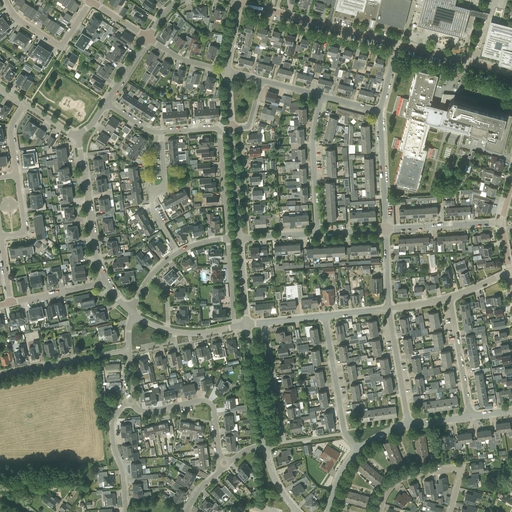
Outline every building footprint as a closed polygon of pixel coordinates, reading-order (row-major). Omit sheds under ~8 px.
[(25,1),(24,0),(23,0),(17,4),(21,7),(19,9),(23,12),(24,13),(28,16),(33,8),(24,2),(25,1)] [(75,0),(74,0),(70,0),(66,6),(75,12),(80,5),(76,2),(75,0)] [(145,0),(142,4),(151,11),(156,5),(152,2),(153,0),(145,0)] [(329,0),(316,0),(315,9),(323,11),(325,4),(329,5),(329,0)] [(337,0),(335,10),(336,10),(356,15),(355,19),(356,20),(402,32),(410,0),(337,0)] [(422,0),(417,24),(424,26),(427,27),(427,25),(437,27),(436,30),(462,36),(464,31),(464,28),(469,11),(470,8),(455,4),(455,0),(422,0)] [(137,12),(133,17),(139,21),(139,22),(142,24),(142,23),(143,24),(147,17),(143,15),(145,12),(136,6),(133,10),(137,12)] [(206,7),(197,7),(196,8),(196,9),(193,10),(192,11),(192,12),(186,12),(186,19),(192,18),(192,17),(197,16),(197,17),(207,16),(206,7)] [(39,18),(41,20),(45,14),(43,12),(42,13),(33,8),(28,16),(32,19),(33,18),(37,21),(39,18)] [(215,9),(214,13),(212,12),(210,19),(215,20),(216,18),(221,19),(223,11),(215,9)] [(46,28),(50,31),(56,22),(47,17),(48,15),(45,14),(41,20),(44,21),(42,24),(46,26),(46,28)] [(93,15),(89,21),(98,27),(100,23),(105,25),(107,23),(99,18),(98,19),(93,15)] [(9,23),(7,20),(0,26),(0,29),(0,30),(0,39),(6,35),(3,32),(10,26),(9,23)] [(95,31),(98,27),(89,21),(86,27),(93,32),(91,34),(96,38),(97,38),(99,35),(97,34),(98,33),(95,31)] [(65,28),(56,22),(50,31),(54,33),(56,33),(60,35),(65,28)] [(161,36),(162,36),(161,37),(162,38),(164,39),(165,39),(165,38),(168,40),(170,37),(173,39),(180,28),(174,24),(173,25),(169,22),(167,26),(168,26),(165,31),(161,36)] [(484,53),(501,57),(501,56),(502,56),(500,62),(509,65),(511,54),(511,52),(507,51),(507,50),(506,50),(507,48),(508,42),(510,42),(511,36),(511,28),(506,27),(491,23),(484,53)] [(246,24),(244,30),(248,31),(244,44),(250,46),(252,39),(254,32),(252,32),(253,25),(246,24)] [(259,27),(257,35),(262,36),(259,48),(264,50),(265,50),(265,47),(267,37),(268,37),(270,31),(267,30),(267,29),(259,27)] [(124,45),(126,42),(130,44),(134,38),(124,31),(121,36),(117,33),(114,38),(124,45)] [(273,31),(271,38),(271,40),(274,41),(273,46),(280,48),(283,38),(279,38),(280,33),(273,31)] [(15,41),(19,44),(24,35),(19,32),(17,34),(14,32),(8,40),(13,43),(15,41)] [(82,33),(79,38),(87,44),(90,39),(94,42),(96,38),(91,34),(89,37),(82,33)] [(30,39),(24,35),(19,44),(23,46),(21,49),(26,52),(31,44),(28,41),(30,39)] [(175,44),(181,48),(185,42),(188,44),(191,38),(187,35),(184,40),(179,37),(175,44)] [(287,35),(285,43),(289,44),(287,53),(294,55),(297,44),(293,43),(295,36),(287,35)] [(84,49),(87,44),(79,38),(75,44),(84,49)] [(198,54),(201,44),(195,43),(196,39),(192,38),(189,45),(192,46),(191,52),(198,54)] [(309,40),(302,38),(300,45),(297,44),(295,50),(302,52),(303,46),(307,47),(309,40)] [(112,46),(116,47),(114,51),(122,56),(126,51),(120,47),(122,44),(116,40),(112,46)] [(316,42),(313,52),(316,52),(314,58),(322,60),(324,54),(321,53),(323,44),(316,42)] [(32,54),(38,58),(45,47),(41,45),(41,46),(38,44),(35,49),(32,47),(33,46),(32,46),(27,54),(30,56),(32,54)] [(244,52),(248,53),(249,51),(250,46),(244,44),(244,47),(243,47),(242,51),(244,52)] [(210,45),(208,52),(205,55),(207,56),(207,57),(209,58),(210,57),(213,58),(215,54),(218,54),(219,48),(210,45)] [(329,46),(328,53),(331,54),(330,57),(333,61),(331,66),(336,68),(336,66),(338,61),(340,55),(339,57),(335,56),(336,55),(337,49),(338,48),(329,46)] [(49,50),(45,47),(38,58),(44,62),(43,64),(46,66),(51,58),(50,59),(48,57),(51,52),(48,50),(49,50)] [(352,51),(344,49),(343,56),(340,55),(338,61),(344,63),(346,57),(350,58),(352,51)] [(122,56),(114,51),(112,54),(109,52),(105,57),(111,61),(113,58),(119,62),(122,56)] [(251,51),(249,51),(248,53),(244,66),(251,68),(253,61),(249,60),(251,51)] [(77,60),(76,60),(78,56),(73,52),(69,58),(67,56),(63,62),(68,65),(69,64),(73,67),(77,60)] [(147,70),(151,73),(152,72),(159,61),(156,59),(158,56),(151,52),(148,58),(145,61),(151,65),(147,70)] [(240,54),(238,64),(244,66),(248,53),(244,52),(244,55),(240,54)] [(366,55),(359,53),(358,59),(355,58),(353,64),(352,64),(351,67),(355,68),(356,65),(360,66),(361,61),(365,62),(366,55)] [(257,69),(264,71),(267,56),(264,56),(262,63),(258,62),(257,69)] [(271,57),(267,56),(264,71),(270,73),(272,66),(269,65),(271,57)] [(102,63),(105,65),(103,68),(111,73),(114,68),(109,64),(110,62),(105,58),(102,63)] [(375,64),(378,65),(377,70),(383,72),(384,66),(382,66),(384,60),(376,58),(375,64)] [(170,70),(169,69),(172,65),(164,60),(162,63),(159,61),(152,72),(156,75),(159,70),(163,72),(161,74),(165,76),(166,74),(167,75),(170,70)] [(277,74),(283,76),(287,62),(284,62),(282,68),(279,68),(277,74)] [(291,63),(287,62),(283,76),(290,78),(292,71),(289,70),(291,63)] [(305,74),(308,66),(307,66),(308,63),(306,62),(305,66),(302,74),(299,73),(297,80),(304,81),(305,74)] [(4,76),(11,80),(16,73),(13,71),(13,69),(12,69),(14,66),(9,63),(5,69),(8,71),(4,76)] [(311,67),(308,66),(305,74),(304,81),(310,83),(312,76),(309,75),(311,67)] [(111,73),(103,68),(100,73),(98,71),(96,74),(101,77),(103,74),(108,78),(111,73)] [(186,71),(178,69),(177,72),(174,72),(172,80),(182,83),(186,71)] [(438,123),(438,124),(442,125),(447,109),(443,108),(444,102),(441,101),(439,107),(430,104),(438,74),(416,69),(408,99),(403,97),(398,115),(408,117),(408,118),(407,118),(402,140),(400,139),(397,149),(403,151),(394,185),(404,188),(409,189),(416,191),(425,156),(428,157),(430,147),(423,146),(425,138),(426,136),(428,129),(430,123),(429,123),(429,121),(436,123),(438,123)] [(344,92),(347,78),(348,78),(350,72),(346,71),(345,78),(344,77),(343,84),(339,83),(337,90),(344,92)] [(317,85),(323,86),(327,73),(324,72),(323,79),(319,78),(317,85)] [(25,75),(21,73),(16,82),(19,84),(20,84),(22,85),(22,86),(26,89),(28,86),(29,87),(31,84),(30,83),(32,80),(28,77),(25,74),(25,75)] [(187,77),(184,87),(192,89),(193,86),(197,87),(197,84),(198,84),(200,74),(194,73),(193,76),(192,75),(191,78),(187,77)] [(331,88),(332,81),(328,80),(330,74),(327,73),(323,86),(331,88)] [(100,90),(104,84),(101,82),(102,79),(94,74),(92,77),(91,79),(95,82),(93,86),(100,90)] [(365,83),(364,89),(360,89),(364,76),(359,75),(357,82),(358,82),(356,90),(359,91),(358,95),(365,97),(366,90),(368,84),(365,83)] [(215,78),(207,76),(205,85),(202,84),(200,91),(205,92),(206,87),(212,88),(215,78)] [(372,99),(373,92),(370,91),(372,82),(376,83),(376,82),(380,83),(381,80),(377,79),(375,79),(370,77),(368,84),(366,90),(365,97),(372,99)] [(351,79),(348,78),(347,78),(344,92),(351,94),(353,87),(349,86),(351,79)] [(120,100),(125,103),(132,92),(130,90),(128,94),(125,92),(120,100)] [(278,107),(279,102),(284,103),(286,96),(283,95),(282,99),(275,97),(276,94),(268,91),(266,98),(271,100),(270,105),(278,107)] [(132,92),(125,103),(130,106),(135,98),(132,97),(135,93),(132,92)] [(135,98),(130,106),(135,110),(142,98),(140,97),(138,100),(135,98)] [(142,98),(135,110),(140,113),(145,105),(142,103),(145,100),(142,98)] [(477,107),(451,100),(451,103),(449,103),(447,109),(442,125),(452,128),(453,127),(468,131),(468,132),(475,134),(474,138),(478,140),(479,135),(483,136),(483,134),(489,136),(488,139),(487,139),(485,148),(502,152),(511,117),(499,114),(499,115),(497,114),(497,112),(478,106),(477,107)] [(145,105),(140,113),(145,116),(152,105),(150,103),(148,107),(145,105)] [(290,112),(298,112),(299,115),(306,115),(306,108),(299,109),(298,103),(290,103),(289,103),(290,112)] [(0,114),(1,114),(5,117),(10,109),(9,108),(9,107),(6,105),(6,106),(4,105),(1,111),(0,110),(0,114)] [(155,106),(152,105),(145,116),(150,119),(155,112),(152,110),(155,106)] [(268,119),(272,120),(274,111),(280,112),(279,116),(280,116),(282,110),(282,109),(282,108),(270,105),(269,108),(263,107),(261,116),(268,118),(268,119)] [(329,116),(328,122),(336,124),(338,118),(339,115),(331,113),(330,116),(329,116)] [(306,115),(299,115),(299,119),(294,119),(294,126),(300,126),(300,123),(307,122),(306,115)] [(108,122),(116,127),(118,124),(119,125),(121,123),(119,122),(111,116),(108,122)] [(22,134),(29,138),(31,134),(32,135),(34,132),(36,133),(35,134),(42,138),(46,132),(39,128),(37,127),(38,126),(35,125),(35,124),(34,124),(33,123),(32,123),(29,121),(24,129),(25,130),(22,134)] [(359,128),(360,127),(361,132),(370,131),(369,125),(365,125),(365,121),(359,122),(359,128)] [(113,132),(116,127),(108,122),(105,127),(113,132)] [(326,128),(335,130),(336,124),(328,122),(326,128)] [(258,127),(258,128),(257,133),(256,133),(256,134),(248,135),(249,142),(261,141),(260,133),(262,129),(264,129),(265,124),(259,123),(258,127)] [(294,130),(296,130),(296,132),(293,133),(292,132),(289,132),(289,136),(304,135),(303,128),(300,129),(300,126),(294,126),(294,130)] [(325,134),(333,136),(335,130),(326,128),(325,134)] [(101,132),(98,137),(106,142),(109,137),(101,132)] [(331,143),(333,136),(325,134),(323,140),(331,143)] [(134,136),(133,138),(144,145),(148,140),(140,135),(138,138),(134,136)] [(290,139),(297,139),(297,142),(291,142),(291,146),(301,145),(301,142),(304,142),(304,135),(289,136),(290,136),(290,139)] [(46,142),(52,146),(57,139),(51,136),(46,142)] [(199,148),(210,147),(210,144),(212,144),(212,136),(202,137),(203,141),(198,141),(199,148)] [(106,146),(104,145),(106,142),(98,137),(94,143),(104,149),(106,146)] [(133,145),(141,150),(144,145),(133,138),(132,140),(135,142),(133,145)] [(262,148),(249,149),(250,157),(260,156),(260,152),(262,152),(262,150),(269,150),(269,144),(261,144),(262,148)] [(370,144),(361,144),(361,151),(361,154),(369,153),(369,151),(370,151),(370,144)] [(127,148),(138,155),(141,150),(133,145),(131,148),(128,146),(127,148)] [(291,153),(289,153),(289,156),(291,156),(298,155),(305,155),(304,148),(301,148),(301,145),(291,146),(291,149),(291,153)] [(23,154),(23,160),(34,158),(34,152),(36,152),(35,148),(26,150),(28,150),(28,153),(23,154)] [(135,160),(138,155),(127,148),(125,150),(129,152),(127,155),(135,160)] [(203,160),(209,160),(209,158),(214,158),(213,151),(209,151),(208,148),(196,149),(197,154),(202,154),(203,160)] [(475,152),(472,151),(470,156),(468,156),(466,165),(471,166),(475,152)] [(67,153),(57,154),(57,157),(53,158),(54,165),(61,164),(60,160),(68,159),(67,153)] [(93,159),(94,165),(106,163),(105,160),(108,160),(107,153),(100,154),(101,158),(93,159)] [(503,162),(496,160),(497,158),(491,156),(489,162),(491,162),(490,167),(493,168),(494,168),(501,170),(503,162)] [(250,162),(251,170),(260,170),(263,169),(264,169),(263,160),(267,159),(267,158),(263,159),(263,158),(262,157),(257,158),(257,159),(253,159),(253,162),(250,162)] [(35,164),(34,158),(23,160),(24,165),(30,165),(30,168),(29,168),(39,167),(39,163),(35,164)] [(106,166),(106,163),(94,165),(95,171),(101,170),(102,174),(109,173),(108,166),(106,166)] [(215,174),(214,167),(210,167),(210,163),(197,164),(198,170),(203,170),(204,175),(215,174)] [(55,171),(59,171),(60,174),(69,173),(69,167),(61,168),(61,164),(54,165),(55,171)] [(138,172),(137,166),(128,167),(128,171),(124,171),(119,172),(120,175),(120,174),(124,174),(128,173),(138,172)] [(28,177),(28,180),(38,178),(37,174),(40,174),(39,168),(31,169),(32,169),(33,172),(27,173),(27,177),(28,177)] [(498,183),(500,175),(493,174),(494,171),(483,168),(481,175),(492,178),(491,181),(498,183)] [(259,172),(259,176),(251,177),(252,183),(260,183),(259,179),(265,179),(265,172),(259,172)] [(69,173),(60,174),(60,177),(56,178),(57,185),(57,184),(63,184),(63,179),(70,178),(69,173)] [(97,185),(106,183),(106,180),(110,179),(109,173),(102,174),(103,178),(96,179),(97,185)] [(35,189),(33,189),(33,190),(42,189),(41,183),(39,183),(38,178),(28,180),(29,183),(28,183),(29,187),(35,186),(35,189)] [(216,189),(215,182),(211,182),(211,179),(199,180),(200,186),(205,185),(205,190),(216,189)] [(338,185),(334,185),(334,179),(328,179),(328,182),(325,182),(325,188),(334,188),(338,188),(338,185)] [(111,186),(107,186),(106,183),(97,185),(98,190),(105,189),(106,193),(112,193),(111,186)] [(61,194),(63,194),(72,192),(71,186),(65,187),(64,184),(63,184),(57,184),(58,188),(60,188),(61,194)] [(494,196),(496,188),(488,186),(484,185),(482,191),(473,188),(472,193),(477,195),(485,197),(486,194),(486,193),(494,196)] [(262,196),(262,193),(268,193),(267,188),(270,188),(270,186),(260,187),(260,190),(252,190),(253,198),(258,198),(259,199),(262,199),(262,196)] [(31,197),(30,197),(31,200),(42,199),(42,195),(44,195),(43,188),(42,189),(33,190),(36,190),(36,193),(30,194),(31,197)] [(184,189),(179,192),(185,204),(188,203),(186,199),(189,197),(184,189)] [(72,192),(63,194),(64,200),(60,201),(60,204),(67,203),(66,200),(73,199),(72,192)] [(174,195),(178,203),(181,201),(183,205),(185,204),(179,192),(174,195)] [(100,204),(109,203),(109,200),(113,199),(112,193),(106,193),(106,198),(99,199),(100,204)] [(464,214),(470,213),(470,208),(473,208),(472,200),(472,193),(468,193),(469,203),(466,203),(466,200),(463,200),(464,214)] [(477,195),(472,193),(472,200),(477,204),(475,210),(479,211),(482,212),(482,210),(483,210),(486,211),(490,212),(492,204),(488,203),(489,198),(485,197),(477,195)] [(177,208),(175,205),(178,203),(174,195),(168,198),(175,210),(177,208)] [(346,197),(345,197),(345,200),(345,204),(345,205),(347,205),(356,205),(356,202),(349,202),(349,197),(347,197),(347,196),(346,196),(346,197)] [(172,211),(175,210),(168,198),(163,200),(167,209),(170,207),(172,211)] [(43,203),(42,199),(31,200),(31,204),(32,204),(32,207),(40,206),(41,209),(39,210),(46,209),(45,203),(43,203)] [(253,205),(254,212),(258,212),(259,215),(262,214),(262,212),(265,212),(265,207),(266,207),(265,200),(259,201),(260,204),(253,205)] [(65,214),(74,212),(74,211),(75,211),(74,206),(71,207),(70,203),(60,205),(61,211),(65,211),(65,214)] [(114,206),(110,206),(109,203),(100,204),(100,210),(108,209),(108,213),(115,212),(114,206)] [(130,224),(133,222),(145,215),(142,210),(134,215),(135,218),(132,220),(129,221),(130,224)] [(70,222),(69,219),(76,218),(75,213),(74,214),(74,212),(65,214),(66,217),(63,218),(63,223),(70,222)] [(212,231),(219,230),(218,219),(213,220),(213,213),(207,213),(207,222),(211,222),(212,231)] [(255,227),(266,226),(265,220),(271,219),(271,214),(259,215),(260,219),(255,219),(255,227)] [(103,225),(112,224),(112,221),(115,220),(114,215),(109,215),(109,218),(103,219),(103,225)] [(140,225),(148,220),(145,215),(133,222),(135,224),(138,222),(140,225)] [(139,232),(151,225),(148,220),(140,225),(142,228),(138,230),(139,232)] [(78,232),(77,225),(72,226),(71,223),(62,224),(62,226),(64,226),(64,230),(67,229),(68,233),(78,232)] [(116,228),(113,228),(112,224),(103,225),(104,232),(110,231),(110,234),(117,233),(116,228)] [(195,236),(199,235),(198,234),(204,233),(202,224),(193,226),(192,225),(188,226),(190,232),(194,231),(195,236)] [(141,235),(144,233),(146,235),(146,236),(146,237),(143,239),(144,241),(149,239),(148,238),(153,235),(151,232),(154,231),(151,225),(139,232),(141,235)] [(181,229),(182,231),(176,233),(179,241),(186,238),(184,234),(188,232),(186,226),(181,229)] [(78,232),(68,233),(69,238),(66,238),(66,244),(74,243),(73,239),(79,239),(78,232)] [(489,233),(481,234),(481,235),(477,236),(477,235),(473,236),(474,242),(478,241),(478,242),(482,241),(490,239),(489,239),(490,238),(490,236),(489,236),(489,233)] [(108,247),(117,246),(116,242),(120,242),(120,239),(119,236),(113,237),(114,240),(107,241),(108,247)] [(428,237),(422,237),(423,252),(426,252),(425,246),(429,245),(429,244),(432,243),(432,238),(428,239),(428,237)] [(45,239),(45,238),(39,238),(38,240),(37,239),(35,241),(45,249),(48,246),(45,244),(48,241),(45,239)] [(160,254),(166,250),(160,241),(156,244),(153,240),(148,244),(152,250),(155,248),(160,254)] [(45,249),(35,241),(33,244),(35,244),(33,246),(34,252),(36,252),(38,254),(41,251),(43,252),(45,249)] [(72,250),(72,253),(82,252),(81,246),(75,247),(74,243),(68,244),(69,250),(72,250)] [(293,244),(294,253),(300,252),(300,256),(303,256),(303,250),(300,250),(300,244),(293,244)] [(376,244),(370,244),(370,253),(377,253),(376,249),(378,248),(378,245),(376,245),(376,244)] [(122,251),(118,252),(117,246),(108,247),(109,253),(115,252),(116,255),(122,254),(122,251)] [(267,246),(259,247),(251,248),(251,256),(259,255),(267,254),(267,246)] [(491,246),(484,247),(484,248),(478,249),(479,254),(482,254),(482,256),(485,255),(492,254),(491,246)] [(221,258),(221,250),(208,251),(209,259),(210,258),(210,265),(218,264),(218,258),(221,258)] [(147,266),(153,261),(147,254),(144,256),(140,251),(134,256),(141,265),(144,262),(147,266)] [(83,258),(82,252),(72,253),(73,257),(70,257),(71,263),(77,262),(77,258),(83,258)] [(113,262),(114,270),(124,268),(123,265),(129,264),(128,257),(117,258),(117,262),(113,262)] [(252,270),(263,269),(263,264),(270,263),(269,257),(262,257),(262,258),(261,258),(261,261),(252,262),(252,270)] [(494,267),(493,261),(491,261),(490,257),(476,260),(477,266),(483,265),(484,269),(486,268),(494,267)] [(190,258),(181,263),(184,269),(185,268),(191,265),(192,268),(197,266),(196,259),(193,261),(192,259),(191,259),(190,258)] [(409,262),(409,258),(402,258),(402,262),(397,262),(397,268),(396,268),(396,271),(397,271),(397,272),(406,272),(406,262),(409,262)] [(71,267),(72,273),(85,271),(84,265),(78,266),(77,262),(70,263),(71,267)] [(464,283),(471,281),(469,276),(470,276),(469,271),(467,271),(465,263),(455,266),(457,272),(460,271),(461,273),(464,283)] [(369,265),(362,265),(362,267),(361,267),(361,273),(363,273),(362,269),(370,269),(369,265)] [(211,275),(211,280),(213,280),(213,281),(223,280),(222,273),(220,273),(219,270),(221,270),(221,266),(212,267),(212,271),(213,271),(213,274),(212,274),(213,275),(211,275)] [(50,285),(52,284),(52,285),(56,284),(56,283),(58,283),(57,279),(61,278),(59,267),(55,268),(55,269),(52,270),(52,274),(48,274),(50,285)] [(445,287),(452,285),(450,277),(453,276),(451,268),(444,270),(446,275),(442,277),(445,287)] [(163,277),(170,284),(176,278),(179,282),(184,277),(179,270),(176,273),(172,269),(163,277)] [(125,275),(120,276),(121,281),(122,282),(122,283),(134,281),(134,277),(135,277),(134,270),(124,272),(125,275)] [(43,285),(42,283),(45,282),(43,271),(37,272),(38,275),(30,277),(33,288),(37,287),(37,288),(40,287),(40,286),(43,285)] [(86,278),(85,271),(72,273),(72,280),(86,278)] [(261,272),(261,276),(253,276),(253,283),(263,283),(263,279),(268,279),(268,272),(261,272)] [(429,291),(437,290),(436,284),(438,283),(437,275),(430,276),(432,284),(428,285),(429,291)] [(23,276),(24,280),(17,281),(19,292),(26,290),(25,282),(28,282),(27,276),(23,276)] [(381,291),(381,278),(373,278),(371,278),(371,291),(381,291)] [(415,294),(423,293),(422,286),(425,286),(424,280),(418,281),(419,286),(414,287),(415,294)] [(406,295),(406,288),(401,288),(400,283),(394,283),(395,289),(398,289),(398,296),(406,295)] [(297,290),(298,297),(298,302),(301,302),(302,308),(312,306),(311,303),(308,303),(308,299),(308,296),(302,296),(301,290),(301,284),(297,284),(297,285),(297,290)] [(297,290),(297,285),(286,286),(287,296),(288,309),(296,308),(295,300),(295,297),(298,297),(297,290)] [(350,292),(349,285),(345,285),(345,292),(339,292),(339,294),(340,303),(348,303),(347,294),(347,293),(350,292)] [(212,302),(219,301),(219,298),(224,298),(223,287),(213,288),(214,298),(212,298),(212,302)] [(255,299),(263,298),(263,294),(267,294),(266,287),(256,288),(256,291),(254,291),(255,299)] [(185,288),(179,288),(179,291),(175,292),(175,301),(181,300),(180,298),(183,298),(183,294),(186,294),(185,288)] [(353,302),(360,301),(360,296),(364,296),(363,288),(354,289),(354,293),(353,294),(353,295),(352,295),(353,302)] [(324,298),(325,305),(334,304),(333,297),(334,297),(333,289),(322,290),(323,298),(324,298)] [(76,301),(81,300),(83,307),(95,304),(94,297),(90,298),(89,293),(75,296),(76,301)] [(73,294),(65,296),(67,303),(70,303),(69,301),(73,300),(72,299),(74,298),(74,296),(73,297),(73,294)] [(279,302),(280,310),(288,309),(287,296),(282,297),(282,300),(280,300),(280,301),(279,302)] [(500,296),(492,297),(485,299),(486,304),(490,303),(490,305),(494,304),(501,303),(500,296)] [(318,306),(317,298),(308,299),(308,303),(311,303),(312,306),(318,306)] [(61,302),(54,303),(57,314),(62,313),(62,316),(68,315),(66,304),(62,305),(61,302)] [(256,312),(271,311),(270,308),(274,308),(273,302),(270,303),(255,304),(256,312)] [(52,315),(57,314),(54,303),(48,305),(48,308),(45,308),(48,319),(53,318),(52,315)] [(214,311),(213,311),(214,320),(226,319),(225,310),(221,310),(221,305),(213,305),(214,311)] [(41,306),(35,308),(38,320),(37,317),(43,316),(43,317),(47,316),(45,308),(42,309),(41,306)] [(187,306),(179,306),(180,313),(176,313),(177,322),(188,321),(188,313),(187,313),(187,306)] [(31,321),(38,320),(35,308),(29,309),(29,312),(26,313),(27,317),(28,320),(31,320),(31,321)] [(103,308),(92,311),(93,318),(90,318),(91,319),(90,320),(90,323),(91,323),(92,324),(107,320),(106,315),(105,315),(103,308)] [(24,324),(24,323),(28,322),(28,320),(27,317),(23,317),(22,311),(15,312),(17,321),(18,324),(18,325),(24,324)] [(18,324),(17,321),(15,312),(9,313),(11,320),(7,321),(7,322),(8,327),(12,326),(18,324)] [(438,312),(429,313),(430,321),(439,319),(438,312)] [(0,316),(0,326),(4,325),(5,329),(9,328),(8,327),(7,322),(4,323),(2,316),(0,316)] [(399,318),(400,325),(408,324),(408,320),(411,320),(410,317),(407,317),(399,318)] [(505,326),(504,320),(500,321),(500,318),(490,319),(491,324),(496,323),(497,327),(505,326)] [(440,326),(439,319),(430,321),(431,328),(440,326)] [(377,327),(376,320),(368,322),(364,322),(365,325),(368,324),(369,329),(377,327)] [(473,328),(471,322),(463,323),(464,330),(473,328)] [(335,325),(336,332),(347,331),(347,328),(348,328),(347,323),(342,324),(339,325),(339,324),(338,324),(335,324),(335,325)] [(400,325),(402,332),(409,331),(410,335),(422,332),(421,329),(413,330),(412,327),(409,328),(408,324),(400,325)] [(113,339),(114,340),(118,339),(115,327),(108,329),(107,325),(98,327),(99,335),(106,334),(107,340),(113,339)] [(370,335),(378,334),(377,327),(369,329),(370,333),(366,333),(367,336),(370,335)] [(309,329),(311,336),(318,335),(317,328),(309,329)] [(484,329),(477,330),(478,334),(481,333),(481,336),(482,339),(486,338),(486,335),(485,335),(484,329)] [(285,342),(286,343),(291,343),(291,341),(292,341),(291,334),(285,335),(284,331),(275,332),(277,340),(284,339),(285,342)] [(348,334),(347,331),(336,332),(337,340),(345,338),(344,334),(348,334)] [(410,337),(403,339),(404,346),(412,344),(411,341),(415,340),(414,337),(422,336),(422,332),(410,335),(410,337)] [(430,337),(433,337),(433,341),(442,339),(441,332),(432,334),(432,333),(429,334),(430,337)] [(506,332),(499,333),(498,333),(498,336),(494,337),(495,343),(501,342),(501,341),(507,340),(506,332)] [(61,352),(69,351),(68,347),(71,346),(69,333),(61,335),(63,341),(59,341),(61,352)] [(318,335),(311,336),(307,337),(307,340),(311,339),(312,343),(320,342),(318,335)] [(47,343),(44,344),(45,351),(46,356),(49,355),(51,355),(52,354),(55,354),(53,346),(56,345),(56,346),(55,338),(50,339),(47,343)] [(226,341),(228,350),(233,349),(235,358),(241,356),(240,350),(237,351),(237,348),(235,339),(226,341)] [(379,339),(371,341),(368,341),(368,344),(372,343),(372,348),(380,346),(379,339)] [(444,346),(442,339),(433,341),(435,348),(444,346)] [(32,359),(39,357),(38,353),(42,352),(39,340),(33,342),(34,346),(29,348),(32,359)] [(212,344),(214,353),(218,352),(219,358),(226,356),(224,348),(222,348),(222,345),(221,345),(220,342),(212,344)] [(291,343),(286,343),(280,344),(281,348),(278,348),(279,357),(289,356),(288,351),(294,350),(293,342),(291,343)] [(17,362),(25,360),(24,356),(27,355),(25,344),(19,345),(20,351),(15,352),(17,362)] [(297,346),(298,353),(309,351),(308,344),(297,346)] [(338,346),(340,353),(351,351),(352,351),(351,347),(347,348),(346,344),(338,346)] [(405,353),(413,351),(412,344),(404,346),(405,353)] [(493,355),(501,354),(503,354),(502,351),(509,350),(508,344),(501,345),(501,348),(494,349),(494,350),(492,350),(493,355)] [(204,346),(197,347),(198,355),(199,355),(199,358),(204,357),(204,360),(211,358),(209,351),(205,351),(204,346)] [(374,355),(382,353),(380,346),(372,348),(373,352),(369,352),(370,355),(373,354),(374,355)] [(189,349),(182,350),(184,359),(188,358),(188,362),(188,363),(188,365),(188,366),(190,367),(191,367),(192,366),(193,365),(193,363),(197,363),(195,355),(191,356),(189,349)] [(319,349),(311,350),(311,354),(308,355),(308,358),(320,356),(319,349)] [(341,360),(349,358),(348,355),(351,354),(351,351),(340,353),(340,356),(339,356),(339,359),(341,359),(341,360)] [(449,351),(440,353),(442,360),(451,358),(449,351)] [(2,365),(10,363),(9,359),(12,359),(11,352),(7,352),(7,355),(0,356),(2,365)] [(167,353),(170,364),(175,363),(176,368),(182,367),(180,355),(176,356),(175,352),(167,353)] [(502,357),(501,354),(493,355),(490,356),(490,360),(496,359),(496,360),(502,359),(503,363),(511,362),(510,355),(502,357)] [(161,355),(154,356),(156,364),(159,363),(160,368),(163,367),(163,369),(167,368),(165,358),(161,359),(161,355)] [(313,364),(321,363),(320,356),(308,358),(309,361),(313,360),(313,364)] [(419,356),(411,358),(412,365),(420,363),(423,363),(422,357),(419,357),(419,356)] [(281,372),(291,370),(290,366),(294,365),(293,357),(284,359),(284,363),(280,364),(281,372)] [(380,362),(381,366),(389,365),(387,357),(379,359),(376,360),(376,362),(380,362)] [(139,359),(141,370),(148,368),(149,372),(148,372),(151,382),(155,381),(152,364),(148,365),(146,358),(139,359)] [(451,358),(442,360),(442,363),(440,363),(441,367),(443,366),(443,367),(452,365),(451,358)] [(481,358),(478,359),(478,358),(470,360),(471,366),(482,365),(481,358)] [(347,365),(348,372),(360,370),(359,367),(355,367),(355,363),(347,365)] [(412,365),(413,372),(421,370),(422,373),(433,371),(433,368),(427,369),(426,366),(421,367),(420,363),(412,365)] [(104,365),(104,373),(120,371),(120,364),(104,365)] [(390,371),(389,365),(381,366),(381,370),(377,371),(378,372),(375,372),(375,373),(369,374),(370,375),(369,375),(370,377),(380,376),(380,373),(382,373),(390,371)] [(511,373),(511,367),(505,369),(504,366),(496,367),(497,373),(505,371),(505,375),(511,373)] [(489,367),(479,369),(480,372),(482,372),(487,371),(488,377),(491,377),(490,370),(489,367)] [(323,377),(322,370),(315,371),(315,375),(310,376),(310,379),(313,379),(323,377)] [(349,379),(357,378),(356,374),(361,373),(360,370),(348,372),(349,379)] [(422,377),(414,378),(416,385),(424,384),(423,380),(429,379),(428,376),(434,375),(433,371),(422,373),(422,377)] [(444,373),(445,379),(454,378),(453,371),(444,373)] [(109,377),(107,377),(107,381),(120,380),(119,373),(108,374),(109,377)] [(290,373),(281,374),(282,380),(283,380),(284,386),(292,384),(290,377),(290,373)] [(218,388),(215,391),(221,396),(229,387),(225,384),(227,380),(220,374),(216,382),(220,385),(218,388)] [(511,385),(511,379),(507,381),(506,378),(501,378),(501,374),(493,376),(494,380),(500,379),(501,384),(507,383),(507,387),(511,385)] [(392,384),(391,376),(383,378),(382,375),(380,376),(370,377),(370,381),(374,380),(375,381),(379,380),(379,381),(383,381),(384,385),(392,384)] [(317,385),(325,384),(323,377),(313,379),(314,386),(305,387),(306,394),(317,392),(316,386),(317,385)] [(181,378),(177,379),(177,381),(178,383),(180,391),(180,392),(184,391),(185,395),(186,394),(186,395),(189,395),(190,394),(189,394),(190,393),(188,384),(185,384),(185,381),(182,382),(181,378)] [(454,378),(445,379),(446,383),(443,384),(443,387),(436,388),(437,391),(448,390),(447,386),(456,385),(454,378)] [(208,379),(201,381),(203,390),(210,388),(209,385),(212,384),(211,379),(208,379)] [(175,389),(169,390),(171,399),(177,397),(176,392),(176,391),(180,391),(178,383),(174,384),(175,387),(175,389)] [(362,387),(359,388),(358,384),(350,385),(352,392),(359,391),(362,390),(362,387)] [(378,392),(373,393),(373,397),(381,396),(381,393),(385,392),(393,391),(392,384),(384,385),(385,389),(382,390),(382,391),(378,392)] [(416,385),(417,392),(425,391),(425,393),(437,391),(436,388),(429,389),(428,386),(424,387),(424,384),(416,385)] [(152,389),(149,390),(149,393),(151,403),(157,401),(156,395),(160,394),(160,393),(159,389),(158,387),(154,388),(155,389),(152,389)] [(288,392),(285,392),(286,398),(285,398),(285,402),(290,402),(289,401),(294,400),(293,393),(296,393),(295,387),(287,389),(288,392)] [(166,388),(159,389),(160,393),(164,392),(165,400),(171,399),(169,390),(166,390),(166,388)] [(511,399),(511,392),(511,389),(504,391),(504,390),(501,391),(496,391),(497,402),(503,401),(502,396),(509,395),(510,400),(511,399)] [(139,391),(140,397),(144,396),(146,404),(151,403),(149,393),(149,390),(143,391),(143,390),(139,391)] [(359,391),(352,392),(353,399),(360,398),(360,394),(363,394),(362,390),(359,391)] [(326,391),(318,392),(319,399),(319,400),(327,398),(326,391)] [(487,402),(487,399),(492,398),(493,402),(496,401),(494,395),(492,395),(492,396),(486,397),(486,396),(478,398),(479,404),(487,402)] [(457,397),(450,398),(452,408),(459,407),(457,397)] [(230,407),(231,411),(235,410),(238,410),(247,409),(246,405),(238,406),(236,406),(235,398),(225,399),(226,402),(225,402),(224,403),(224,404),(224,405),(225,405),(226,405),(226,407),(230,407)] [(316,403),(320,402),(320,406),(319,406),(320,410),(325,409),(325,406),(328,405),(327,398),(319,400),(319,399),(316,400),(316,403)] [(452,408),(450,398),(443,399),(445,409),(452,408)] [(445,409),(443,399),(436,400),(438,411),(445,409)] [(429,401),(431,412),(438,411),(436,400),(429,401)] [(294,407),(287,408),(288,412),(287,412),(287,413),(287,415),(288,416),(288,415),(288,416),(296,415),(296,416),(299,415),(299,409),(301,409),(301,408),(304,408),(302,401),(293,403),(294,407)] [(422,402),(424,413),(431,412),(429,401),(422,402)] [(397,417),(395,406),(388,407),(390,418),(397,417)] [(390,418),(388,407),(381,408),(383,419),(390,418)] [(369,421),(367,410),(368,410),(367,408),(365,409),(365,411),(360,411),(361,415),(362,422),(369,421)] [(383,419),(381,408),(374,409),(376,420),(383,419)] [(374,409),(368,410),(367,410),(369,421),(376,420),(374,409)] [(224,415),(224,422),(233,421),(236,421),(235,410),(231,411),(229,411),(230,415),(224,415)] [(332,412),(324,413),(325,417),(320,418),(321,421),(333,419),(332,412)] [(293,423),(290,423),(291,431),(292,431),(292,432),(293,432),(295,432),(296,431),(296,430),(300,430),(300,426),(303,426),(302,420),(301,418),(292,419),(293,423)] [(121,430),(131,429),(131,426),(134,426),(133,424),(135,423),(135,419),(124,420),(124,424),(121,424),(121,430)] [(326,427),(334,426),(333,419),(321,421),(321,424),(326,423),(326,427)] [(237,423),(233,424),(233,421),(224,422),(225,428),(231,428),(232,431),(238,430),(237,423)] [(511,428),(510,429),(509,421),(502,422),(504,430),(508,430),(508,436),(511,435),(511,428)] [(186,436),(187,432),(190,432),(192,424),(186,422),(185,431),(184,435),(186,436)] [(502,422),(496,423),(497,431),(494,432),(494,437),(495,444),(499,444),(498,440),(501,440),(500,431),(504,430),(502,422)] [(167,436),(166,432),(169,431),(170,434),(174,433),(172,425),(168,426),(168,423),(162,424),(164,437),(167,436)] [(156,425),(158,434),(161,433),(162,437),(164,437),(162,424),(156,425)] [(204,426),(198,425),(195,438),(195,441),(199,441),(198,438),(199,434),(202,435),(204,426)] [(150,440),(153,439),(150,426),(144,428),(146,436),(149,435),(150,440)] [(131,429),(121,430),(122,436),(126,436),(126,440),(137,439),(136,432),(134,432),(134,429),(131,429)] [(491,437),(490,429),(483,430),(485,438),(488,438),(490,449),(496,448),(495,444),(494,437),(491,437)] [(230,431),(230,434),(225,435),(226,442),(235,441),(235,440),(237,440),(238,439),(237,437),(237,436),(239,436),(238,430),(232,431),(230,431)] [(483,430),(477,431),(478,439),(475,440),(476,446),(476,449),(482,448),(481,441),(485,441),(485,438),(483,430)] [(472,440),(471,432),(464,433),(465,441),(469,440),(470,447),(476,446),(475,440),(472,440)] [(425,433),(414,435),(415,442),(426,441),(425,433)] [(464,433),(457,434),(458,442),(455,442),(456,449),(462,448),(461,442),(465,441),(464,433)] [(443,447),(454,446),(452,437),(449,438),(449,436),(445,436),(445,435),(441,436),(443,447)] [(123,450),(133,449),(132,446),(138,446),(137,439),(126,440),(126,444),(122,444),(123,450)] [(393,439),(383,443),(386,450),(396,446),(393,439)] [(238,445),(235,445),(235,441),(226,442),(227,448),(235,447),(236,451),(238,450),(238,445)] [(416,449),(427,448),(426,441),(415,442),(416,449)] [(340,453),(327,445),(323,453),(321,452),(322,451),(318,448),(314,453),(318,456),(320,454),(321,455),(328,460),(325,466),(323,464),(321,468),(328,472),(336,460),(335,460),(340,453)] [(389,457),(399,453),(396,446),(386,450),(389,457)] [(417,456),(428,455),(427,448),(416,449),(417,456)] [(138,452),(133,452),(133,449),(123,450),(123,456),(130,455),(130,460),(139,459),(138,452)] [(290,449),(283,451),(284,455),(278,457),(280,464),(289,461),(288,458),(292,456),(290,449)] [(399,453),(389,457),(392,463),(401,459),(399,453)] [(418,463),(429,462),(428,455),(417,456),(418,463)] [(131,470),(141,469),(141,465),(146,465),(145,458),(139,459),(130,460),(135,460),(135,463),(131,463),(131,470)] [(394,470),(404,466),(401,459),(392,463),(394,470)] [(362,460),(356,468),(361,472),(368,464),(362,460)] [(471,463),(472,471),(478,470),(479,473),(489,472),(488,467),(483,468),(482,462),(471,463)] [(244,463),(237,469),(241,474),(238,476),(244,483),(249,478),(246,475),(251,471),(244,463)] [(182,470),(186,472),(185,475),(193,480),(196,475),(189,471),(191,467),(185,464),(182,470)] [(287,481),(295,477),(293,473),(298,470),(294,464),(287,468),(288,471),(284,474),(287,481)] [(368,464),(361,472),(366,477),(373,469),(368,464)] [(146,474),(142,475),(141,469),(131,470),(132,476),(137,475),(137,479),(153,478),(153,477),(158,477),(157,474),(153,474),(146,475),(146,474)] [(373,469),(366,477),(372,481),(379,473),(373,469)] [(99,477),(98,478),(98,480),(99,483),(101,482),(102,481),(103,488),(112,487),(112,485),(114,485),(113,476),(107,476),(107,471),(98,472),(99,477)] [(378,486),(384,478),(379,473),(372,481),(378,486)] [(479,482),(478,473),(471,475),(471,478),(467,478),(468,484),(471,483),(471,488),(477,487),(476,482),(479,482)] [(193,480),(185,475),(183,478),(179,475),(176,481),(185,486),(187,483),(190,485),(193,480)] [(228,484),(231,488),(237,483),(238,484),(240,482),(239,480),(235,475),(233,477),(232,476),(231,476),(230,475),(228,478),(227,477),(225,478),(225,479),(225,480),(229,484),(228,484)] [(297,485),(292,489),(297,496),(305,490),(301,485),(306,482),(305,480),(303,477),(295,482),(297,485)] [(446,478),(438,479),(439,482),(436,483),(437,493),(442,492),(442,489),(448,488),(446,478)] [(136,480),(137,483),(133,484),(133,489),(142,489),(148,488),(147,482),(146,479),(136,480)] [(424,481),(426,493),(430,493),(431,500),(438,499),(436,488),(433,488),(432,480),(424,481)] [(173,487),(177,490),(176,493),(183,497),(186,492),(183,490),(185,487),(176,482),(173,487)] [(410,488),(413,496),(418,494),(420,501),(424,500),(422,489),(419,490),(417,483),(409,485),(410,488)] [(218,486),(211,492),(217,499),(221,496),(222,497),(226,493),(228,496),(231,493),(228,489),(225,491),(222,488),(221,489),(218,486)] [(142,489),(133,489),(134,496),(140,495),(140,499),(151,498),(151,491),(142,492),(142,489)] [(116,505),(115,493),(111,494),(110,490),(102,491),(103,501),(105,501),(105,506),(116,505)] [(345,490),(342,500),(349,502),(351,492),(345,490)] [(464,501),(473,503),(474,500),(479,501),(481,493),(473,491),(472,495),(466,493),(464,501)] [(51,507),(56,501),(58,503),(60,501),(49,492),(42,501),(51,507)] [(307,502),(305,504),(312,511),(319,504),(312,497),(314,495),(311,492),(307,496),(310,499),(307,502)] [(355,504),(358,493),(351,492),(349,502),(355,504)] [(394,499),(402,506),(406,501),(407,503),(411,498),(403,492),(401,495),(399,493),(394,499)] [(176,493),(173,498),(177,501),(180,502),(183,497),(176,493)] [(362,505),(365,495),(358,493),(355,504),(362,505)] [(372,497),(365,495),(362,505),(369,508),(372,497)] [(500,501),(505,503),(506,502),(511,505),(511,504),(511,499),(503,495),(500,501)] [(201,508),(207,511),(211,507),(215,511),(218,511),(222,509),(218,504),(216,502),(213,505),(205,499),(203,503),(202,503),(199,507),(201,508)] [(440,511),(442,509),(435,507),(436,503),(428,501),(427,502),(424,501),(423,505),(426,506),(427,506),(425,511),(429,511),(440,511)] [(72,507),(69,504),(67,503),(65,504),(63,503),(59,508),(63,511),(65,509),(69,511),(72,507)]
